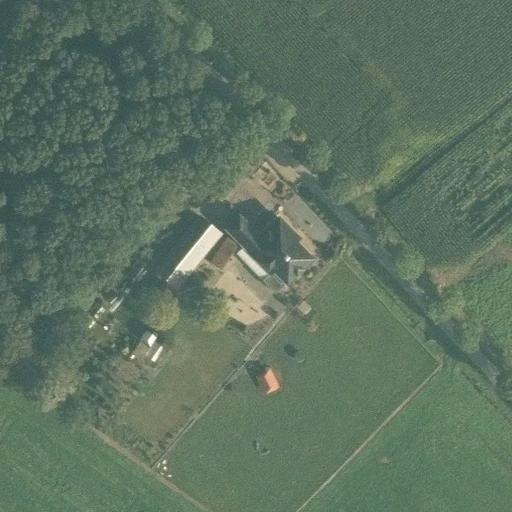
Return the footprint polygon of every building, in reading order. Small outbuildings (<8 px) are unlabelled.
[(238,216),(225,229),(258,262),(262,258),(272,268),(271,269),(286,284),(311,259),(287,234),(290,231),(278,218),(259,237),(238,216)] [(172,248),(194,265),(219,234),(197,217),(172,248)] [(224,238),(208,263),(220,270),(235,244),(224,238)] [(138,287),(136,301),(152,304),(154,290),(138,287)] [(269,370),(256,376),(265,395),(278,389),(269,370)]
